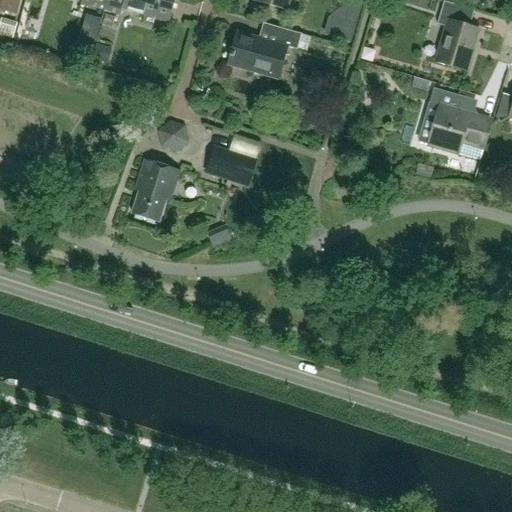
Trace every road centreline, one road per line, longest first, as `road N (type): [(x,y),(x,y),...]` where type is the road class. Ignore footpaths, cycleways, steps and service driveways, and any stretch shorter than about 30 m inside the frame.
road 1 (primary): [(511,439),(0,277)]
road 2 (residential): [(231,128),(178,109),(210,0)]
